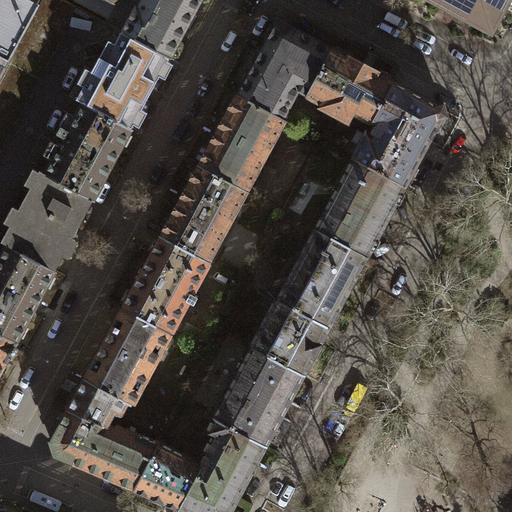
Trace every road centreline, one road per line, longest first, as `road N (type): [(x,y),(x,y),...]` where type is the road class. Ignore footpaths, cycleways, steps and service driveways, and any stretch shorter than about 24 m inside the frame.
road 1 (residential): [(237,0),(13,430)]
road 2 (residential): [(499,92),(274,511)]
road 3 (residential): [(312,0),(499,92)]
